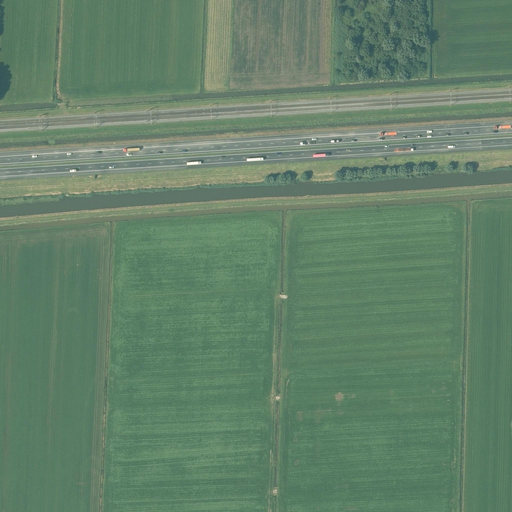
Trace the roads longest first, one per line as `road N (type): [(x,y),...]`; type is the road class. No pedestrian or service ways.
road 1 (motorway): [(511,129),(0,160)]
road 2 (motorway): [(0,172),(511,141)]
